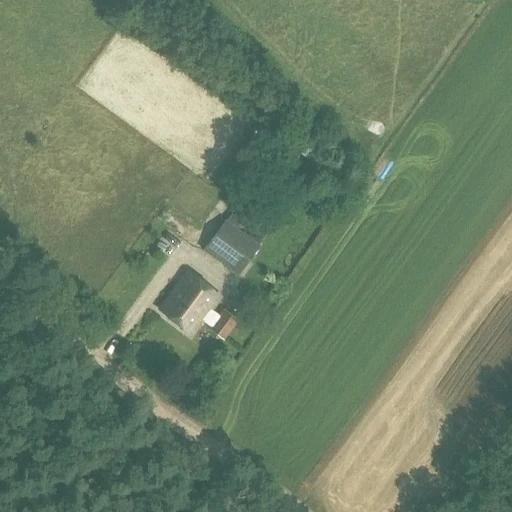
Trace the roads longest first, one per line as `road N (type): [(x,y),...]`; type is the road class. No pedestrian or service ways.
road 1 (track): [(308,511),(0,286)]
road 2 (track): [(226,206),(102,361)]
